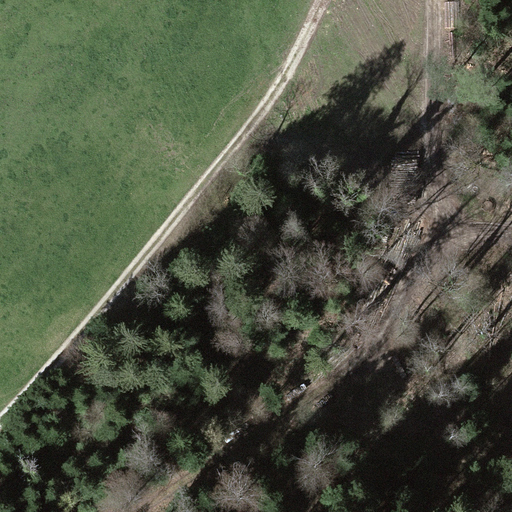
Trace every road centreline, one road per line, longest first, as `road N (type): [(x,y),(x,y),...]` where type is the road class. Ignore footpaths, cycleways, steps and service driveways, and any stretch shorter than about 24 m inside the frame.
road 1 (track): [(113,511),(347,351),(389,302),(415,242),(437,146),(432,0)]
road 2 (track): [(0,420),(252,125),(323,0)]
